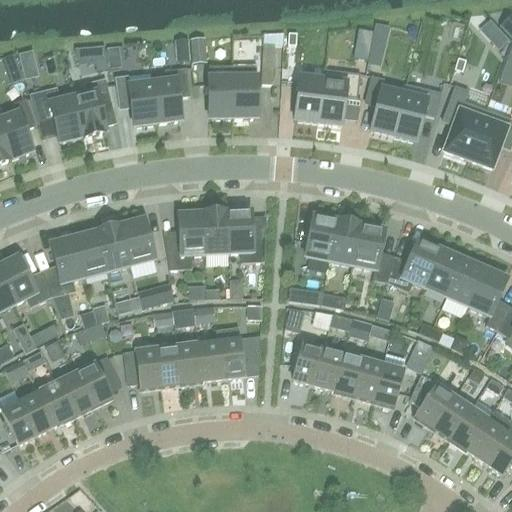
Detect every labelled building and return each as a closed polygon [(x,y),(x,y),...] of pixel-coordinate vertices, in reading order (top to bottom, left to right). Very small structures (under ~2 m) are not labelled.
[(497,52),(507,43),(499,34),(489,43),(497,52)] [(282,40),(282,52),(290,52),(290,40),(282,40)] [(380,57),(382,48),(370,46),(369,55),(380,57)] [(262,48),(260,87),(272,88),(274,48),(262,48)] [(103,49),(89,50),(92,64),(94,73),(106,71),(103,49)] [(120,69),(117,49),(105,50),(108,71),(120,69)] [(354,50),(353,60),(367,62),(368,53),(354,50)] [(187,53),(174,54),(175,64),(188,63),(187,53)] [(203,57),(189,58),(190,66),(204,65),(203,57)] [(464,63),(456,61),(453,72),(461,74),(464,63)] [(255,67),(231,68),(232,121),(255,121),(255,79),(255,67)] [(231,68),(207,68),(208,122),(232,121),(231,68)] [(180,124),(177,101),(189,99),(185,71),(163,74),(164,83),(151,85),(156,127),(180,124)] [(322,82),(316,126),(340,129),(344,100),(356,101),(359,77),(322,72),(321,82),(322,82)] [(120,79),(113,80),(115,93),(117,107),(123,107),(129,106),(131,118),(132,130),(144,128),(156,127),(151,85),(138,86),(128,88),(127,83),(126,78),(120,79)] [(298,79),(293,123),(316,126),(322,82),(321,82),(298,79)] [(369,79),(364,103),(376,106),(369,134),(392,140),(404,92),(402,92),(381,87),(383,82),(369,79)] [(104,135),(99,112),(111,109),(104,82),(82,87),(84,96),(71,99),(81,140),(104,135)] [(404,92),(392,140),(415,145),(422,117),(434,120),(440,96),(404,87),(402,92),(404,92)] [(38,127),(53,124),(58,146),(81,140),(71,99),(59,102),(55,89),(28,97),(38,127)] [(454,89),(441,124),(452,128),(443,154),(465,162),(466,163),(485,113),(484,113),(462,105),(467,94),(454,89)] [(16,115),(0,121),(0,139),(9,163),(31,154),(23,133),(35,128),(25,102),(12,106),(16,115)] [(511,123),(485,113),(466,163),(468,163),(490,171),(500,145),(511,149),(511,146),(511,123)] [(0,166),(9,163),(0,139),(0,166)] [(262,265),(264,239),(250,238),(249,214),(225,215),(227,257),(239,257),(239,266),(262,265)] [(203,258),(227,257),(225,215),(201,216),(203,258)] [(201,216),(177,217),(178,241),(165,242),(169,273),(191,272),(191,259),(203,258),(201,216)] [(304,260),(328,265),(336,223),(312,219),(304,260)] [(153,263),(142,222),(119,228),(129,269),(153,263)] [(328,265),(351,269),(359,228),(336,223),(328,265)] [(106,275),(129,269),(119,228),(96,234),(106,275)] [(383,233),(359,228),(351,269),(375,274),(373,282),(386,284),(394,256),(379,253),(383,233)] [(83,281),(106,275),(96,234),(72,240),(83,281)] [(49,247),(55,267),(39,273),(51,301),(75,294),(72,284),(83,281),(72,240),(49,247)] [(417,243),(409,262),(395,256),(394,256),(386,284),(408,294),(412,287),(423,291),(439,253),(417,243)] [(423,291),(445,301),(461,262),(439,253),(423,291)] [(16,260),(0,267),(0,281),(14,308),(24,302),(29,311),(50,300),(38,275),(26,280),(16,260)] [(445,301),(467,310),(483,272),(461,262),(445,301)] [(505,281),(483,272),(467,310),(489,320),(485,328),(497,333),(504,320),(511,307),(497,301),(505,281)] [(0,314),(14,308),(0,281),(0,314)] [(205,292),(205,288),(186,289),(187,303),(205,302),(205,292)] [(219,291),(212,292),(205,292),(205,302),(219,301),(219,291)] [(137,299),(141,311),(141,312),(152,309),(148,292),(136,295),(137,299)] [(288,292),(287,304),(300,306),(302,294),(288,292)] [(343,309),(346,297),(323,293),(320,304),(343,309)] [(395,302),(383,298),(376,318),(389,322),(395,302)] [(118,317),(141,311),(137,299),(114,305),(118,317)] [(91,311),(92,314),(95,327),(103,325),(108,323),(104,307),(91,311)] [(511,307),(504,320),(497,333),(507,340),(511,333),(511,307)] [(92,314),(87,315),(82,316),(86,330),(95,327),(92,314)] [(163,328),(161,314),(151,315),(153,329),(163,328)] [(311,329),(327,333),(331,317),(314,314),(311,329)] [(351,322),(331,318),(329,329),(348,334),(351,322)] [(371,327),(361,324),(358,338),(368,340),(369,338),(371,327)] [(428,340),(432,330),(422,325),(418,335),(428,340)] [(58,337),(53,326),(39,334),(44,344),(58,337)] [(99,327),(78,335),(82,346),(103,338),(99,327)] [(371,327),(369,338),(377,341),(380,330),(371,327)] [(432,330),(428,340),(436,343),(440,334),(432,330)] [(440,334),(436,343),(449,349),(453,340),(440,334)] [(468,342),(456,337),(450,350),(462,355),(468,342)] [(259,339),(216,345),(221,383),(242,381),(240,368),(258,366),(259,339)] [(35,351),(30,340),(19,346),(25,356),(35,351)] [(56,344),(44,349),(51,364),(63,358),(56,344)] [(221,383),(216,345),(196,347),(201,386),(221,383)] [(301,346),(291,384),(312,390),(322,352),(301,346)] [(6,347),(0,350),(0,365),(13,359),(6,347)] [(180,388),(201,386),(196,347),(176,349),(180,388)] [(414,360),(426,366),(432,352),(420,347),(414,360)] [(160,391),(180,388),(176,349),(155,352),(160,391)] [(139,393),(160,391),(155,352),(134,354),(136,370),(139,393)] [(312,390),(331,395),(342,357),(322,352),(312,390)] [(123,372),(136,370),(134,354),(121,356),(123,372)] [(331,395),(351,400),(361,363),(342,357),(331,395)] [(34,371),(28,360),(21,364),(25,370),(27,375),(34,371)] [(92,367),(100,381),(113,375),(106,360),(92,367)] [(12,367),(3,372),(5,376),(6,379),(15,375),(25,370),(21,364),(21,363),(12,367)] [(351,400),(371,406),(381,368),(361,363),(351,400)] [(91,412),(110,402),(92,367),(73,376),(91,412)] [(371,406),(391,411),(401,373),(381,368),(371,406)] [(477,387),(483,377),(472,371),(467,380),(477,387)] [(91,412),(73,376),(55,386),(73,421),(91,412)] [(501,388),(490,381),(485,389),(496,396),(501,388)] [(54,430),(73,421),(55,386),(37,395),(54,430)] [(413,421),(431,433),(453,400),(435,388),(413,421)] [(511,395),(507,392),(502,400),(511,406),(511,395)] [(54,430),(37,395),(19,404),(36,439),(54,430)] [(431,433),(448,444),(470,412),(453,400),(431,433)] [(0,412),(0,413),(17,448),(36,439),(19,404),(0,412)] [(448,444),(465,456),(487,423),(470,412),(448,444)] [(492,415),(487,423),(465,456),(482,467),(509,426),(492,415)] [(509,426),(482,467),(500,479),(508,466),(511,468),(511,439),(504,435),(510,426),(509,426)]
